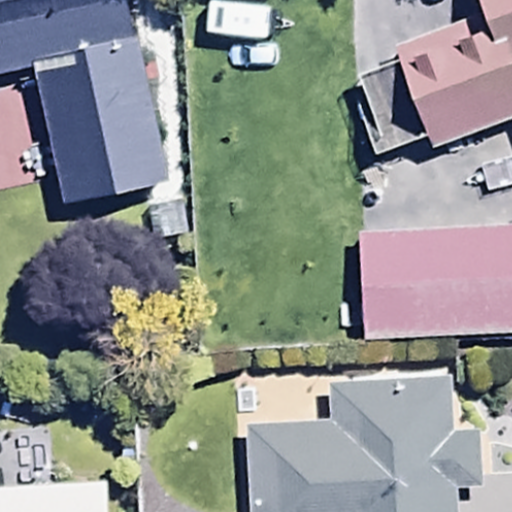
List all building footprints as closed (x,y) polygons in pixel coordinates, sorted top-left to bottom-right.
[(0,0),(0,86),(32,81),(54,213),(164,195),(130,0),(0,0)] [(428,143),(432,156),(511,130),(511,0),(479,0),(487,25),(389,56),(394,70),(348,85),(372,162),(428,143)] [(511,237),(358,241),(360,347),(511,343),(511,237)] [(327,436),(247,439),(250,511),(453,511),(453,498),(485,497),(483,444),(451,445),(449,394),(325,399),(327,436)] [(0,511),(106,511),(106,493),(0,497),(0,511)]
